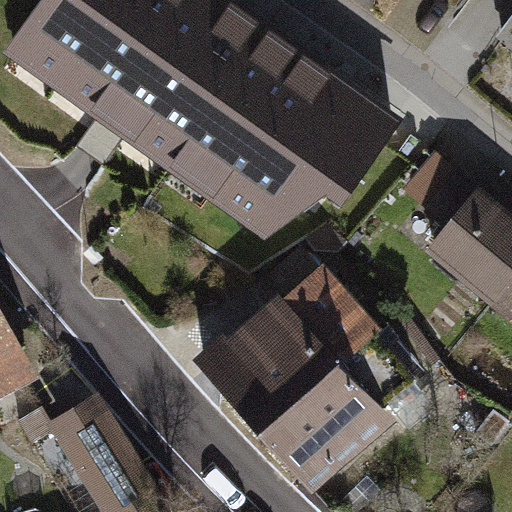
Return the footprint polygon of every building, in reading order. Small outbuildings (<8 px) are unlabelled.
[(258,41),(199,0),(45,0),(29,24),(186,136),(176,150),(283,225),(369,104),(265,31),(258,41)] [(511,25),(494,48),(511,63),(511,25)] [(511,225),(452,177),(425,211),(448,230),(426,256),(511,325),(511,225)] [(383,344),(320,271),(203,371),(315,502),(392,437),(342,379),(383,344)] [(0,315),(0,395),(32,379),(0,315)] [(97,389),(46,420),(103,511),(163,511),(171,507),(97,389)]
